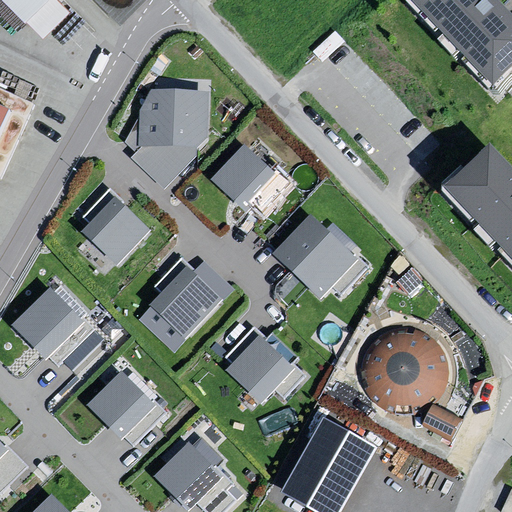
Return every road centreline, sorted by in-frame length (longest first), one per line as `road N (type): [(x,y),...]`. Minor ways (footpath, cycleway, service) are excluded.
road 1 (residential): [(178,0),(511,351)]
road 2 (residential): [(0,285),(168,0)]
